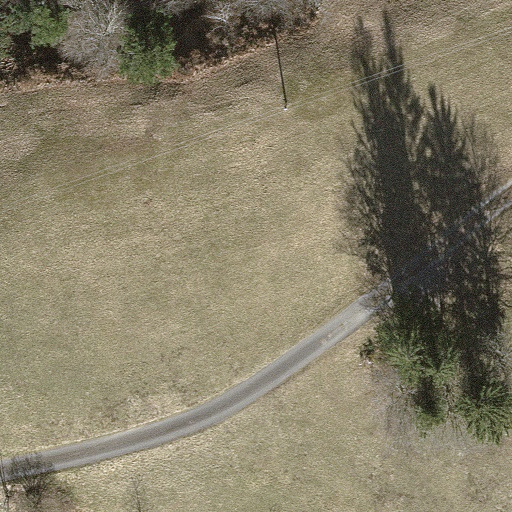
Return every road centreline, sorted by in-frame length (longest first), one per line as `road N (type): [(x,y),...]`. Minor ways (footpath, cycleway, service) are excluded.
road 1 (track): [(511,192),(366,309),(211,412),(0,472)]
road 2 (track): [(511,386),(379,298)]
